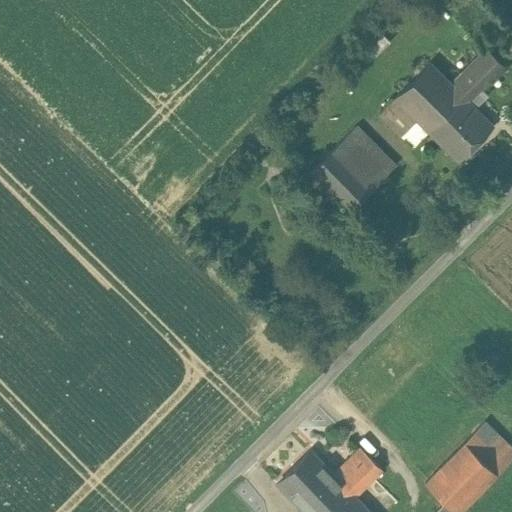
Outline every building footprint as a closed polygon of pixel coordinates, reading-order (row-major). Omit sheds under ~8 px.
[(485,45),(451,80),(470,99),(504,64),(485,45)] [(451,80),(430,60),(393,98),(427,132),(457,161),(494,123),(470,99),(451,80)] [(427,132),(393,98),(378,112),(412,146),(427,132)] [(396,163),(356,122),(304,172),(344,213),(396,163)] [(511,456),(511,444),(485,417),(463,438),(496,472),(511,456)] [(496,472),(463,438),(423,477),(445,500),(456,511),(496,472)] [(359,445),(339,464),(346,470),(339,477),(354,493),(355,494),(382,469),(359,445)] [(339,477),(312,449),(277,483),(304,511),(334,511),(354,493),(339,477)] [(372,511),(355,494),(354,493),(334,511),(372,511)] [(445,500),(432,511),(456,511),(445,500)]
